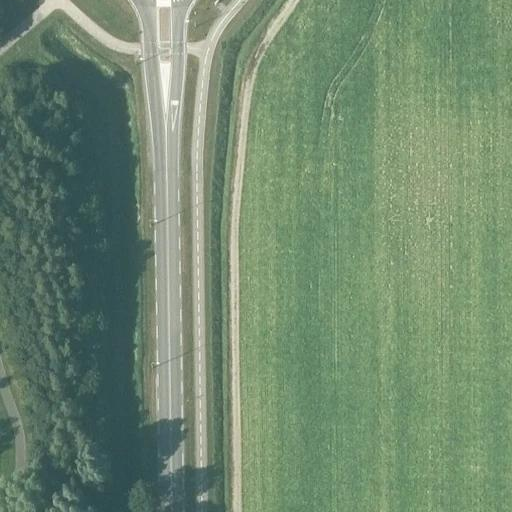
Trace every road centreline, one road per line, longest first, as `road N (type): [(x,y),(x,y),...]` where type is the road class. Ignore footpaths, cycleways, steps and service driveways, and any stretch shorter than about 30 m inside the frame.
road 1 (secondary): [(170,511),(164,119)]
road 2 (secondary): [(143,0),(154,100),(164,119)]
road 3 (secondary): [(164,119),(174,100),(180,0)]
